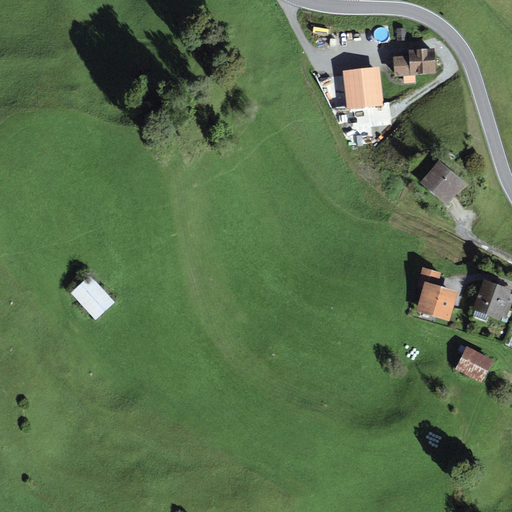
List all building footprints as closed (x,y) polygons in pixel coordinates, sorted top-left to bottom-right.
[(435,50),(395,53),(396,77),(436,74),(435,50)] [(381,68),(345,72),(348,110),(385,107),(381,68)] [(398,125),(387,138),(407,155),(418,142),(398,125)] [(468,185),(439,161),(421,183),(450,206),(468,185)] [(91,278),(73,295),(97,321),(115,304),(91,278)] [(511,296),(511,290),(485,281),(474,310),(503,321),(511,296)] [(459,293),(426,284),(417,313),(450,322),(459,293)] [(493,360),(466,347),(455,370),(482,383),(493,360)]
